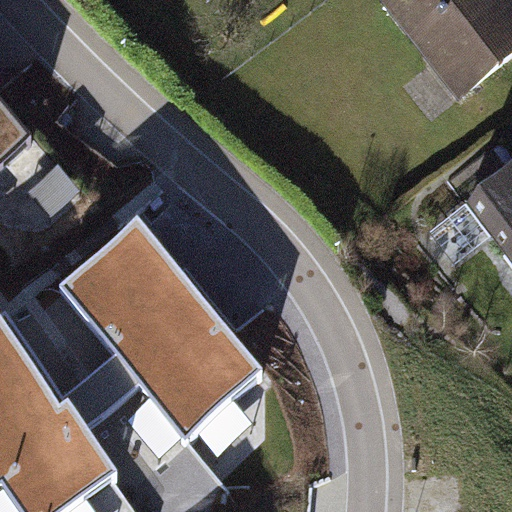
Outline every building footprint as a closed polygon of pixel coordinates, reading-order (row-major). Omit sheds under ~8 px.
[(511,11),(503,0),(407,0),(389,14),(459,106),(511,65),(511,11)] [(0,173),(33,146),(0,106),(0,173)] [(0,201),(30,237),(85,191),(46,144),(0,182),(0,201)] [(511,177),(492,150),(450,181),(471,210),(476,206),(511,254),(511,177)] [(118,360),(63,399),(84,430),(142,390),(187,444),(264,379),(139,229),(62,293),(118,360)] [(65,443),(84,430),(63,399),(8,321),(0,325),(0,469),(57,431),(65,443)] [(73,511),(119,482),(84,430),(65,443),(57,431),(0,469),(0,485),(17,511),(73,511)]
